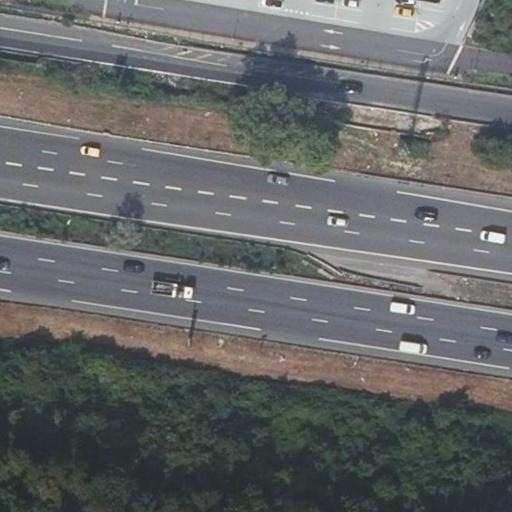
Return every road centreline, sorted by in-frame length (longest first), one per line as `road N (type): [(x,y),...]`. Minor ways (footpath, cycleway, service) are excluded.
road 1 (motorway): [(511,122),(0,38)]
road 2 (motorway): [(511,242),(0,163)]
road 3 (motorway): [(0,265),(511,343)]
